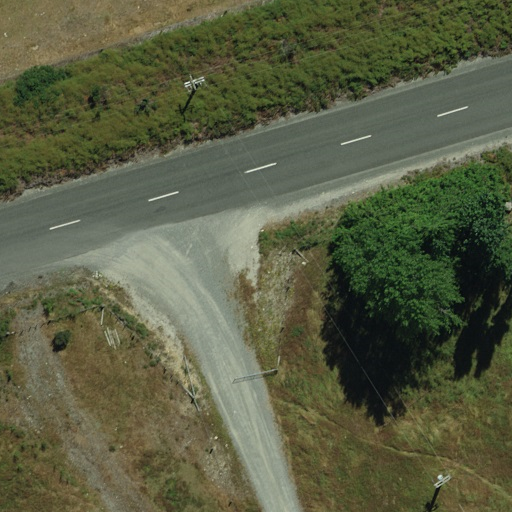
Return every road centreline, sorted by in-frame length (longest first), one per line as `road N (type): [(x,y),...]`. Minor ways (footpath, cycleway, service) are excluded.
road 1 (unclassified): [(511,93),(0,243)]
road 2 (track): [(176,193),(272,511)]
